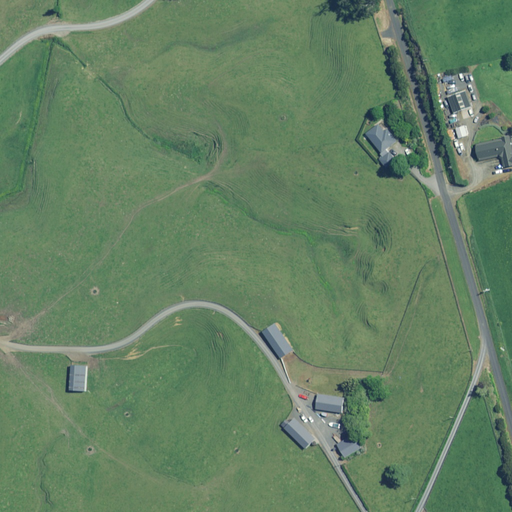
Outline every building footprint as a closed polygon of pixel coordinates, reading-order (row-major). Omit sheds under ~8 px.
[(457,80),(455,73),(453,74),(443,76),(445,82),(457,80)] [(473,106),(468,92),(449,98),(455,113),(473,106)] [(385,130),(380,124),(368,134),(384,155),(380,158),(388,169),(399,161),(405,156),(402,151),(405,149),(389,128),(385,130)] [(468,136),(466,126),(457,128),(459,138),(468,136)] [(502,137),(503,141),(477,146),(480,160),(502,156),(505,168),(511,166),(511,135),(502,137)] [(296,351),(278,324),(265,332),(283,359),(296,351)] [(88,366),(72,365),(71,391),(86,391),(88,366)] [(345,398),(320,395),(318,409),(343,413),(345,398)] [(317,439),(296,419),(291,424),(288,420),(283,425),(306,449),(317,439)] [(361,448),(353,435),(338,445),(346,458),(361,448)]
